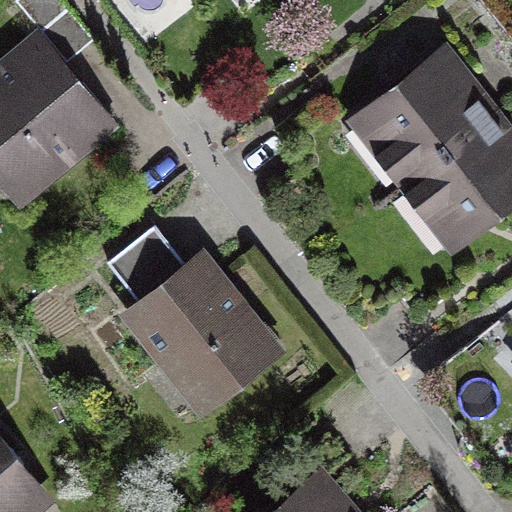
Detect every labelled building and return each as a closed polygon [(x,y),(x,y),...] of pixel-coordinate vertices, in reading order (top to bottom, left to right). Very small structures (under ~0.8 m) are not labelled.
[(59,0),(16,0),(66,59),(91,38),(59,0)] [(187,18),(143,53),(177,97),(222,62),(187,18)] [(37,44),(0,73),(0,160),(23,188),(102,124),(37,44)] [(282,46),(238,80),(256,103),(300,69),(282,46)] [(444,55),(360,120),(407,180),(490,115),(444,55)] [(320,91),(275,126),(293,149),(338,114),(320,91)] [(511,191),(511,142),(490,115),(407,180),(452,238),(511,191)] [(301,160),(276,179),(312,225),(337,206),(301,160)] [(144,306),(132,315),(200,403),(271,348),(203,260),(189,271),(153,225),(108,260),(144,306)] [(446,259),(402,293),(419,316),(464,282),(446,259)] [(304,493),(280,511),(348,511),(320,478),(349,453),(330,431),(284,469),(304,493)] [(0,453),(0,511),(18,511),(37,497),(0,453)]
